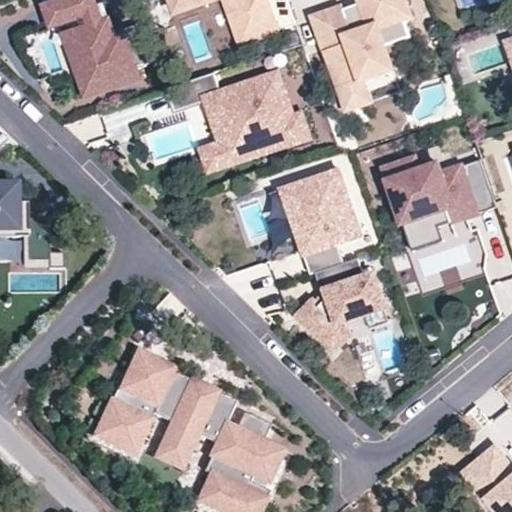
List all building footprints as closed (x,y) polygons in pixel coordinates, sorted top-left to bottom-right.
[(136,68),(158,61),(145,24),(122,32),(123,34),(116,37),(110,20),(103,22),(98,7),(95,0),(64,0),(45,7),(52,29),(87,17),(90,26),(79,30),(93,71),(78,76),(85,98),(140,79),(136,68)] [(295,25),(286,0),(172,0),(177,14),(216,0),(225,0),(241,44),(295,25)] [(358,0),(359,1),(313,17),(350,119),(412,96),(394,46),(422,36),(408,0),(358,0)] [(105,5),(98,7),(103,22),(110,20),(105,5)] [(93,71),(79,30),(64,35),(78,76),(93,71)] [(215,74),(168,90),(175,112),(202,103),(207,101),(211,113),(215,112),(225,142),(221,144),(229,166),(310,138),(302,115),(294,117),(279,73),(222,93),(215,74)] [(207,173),(229,166),(221,144),(225,142),(215,112),(211,113),(207,101),(202,103),(216,145),(199,151),(207,173)] [(466,218),(496,208),(480,161),(460,167),(463,175),(437,183),(441,196),(429,200),(419,171),(416,160),(384,171),(407,238),(439,228),(452,223),(450,218),(464,213),(466,218)] [(437,165),(419,171),(429,200),(441,196),(437,183),(463,175),(460,167),(441,174),(437,165)] [(335,172),(282,189),(297,238),(299,238),(310,275),(315,273),(341,264),(334,244),(358,235),(335,172)] [(22,179),(0,179),(0,233),(24,233),(30,233),(30,255),(48,255),(48,268),(68,268),(67,247),(51,248),(50,216),(31,216),(31,198),(22,198),(22,179)] [(464,213),(450,218),(452,223),(466,218),(464,213)] [(439,228),(407,238),(412,253),(444,242),(439,228)] [(30,255),(30,233),(24,233),(25,268),(48,268),(48,255),(30,255)] [(341,264),(315,273),(322,293),(327,291),(328,296),(319,306),(313,300),(297,317),(327,345),(342,329),(337,324),(367,314),(386,308),(375,274),(364,277),(358,259),(341,264)] [(511,280),(490,289),(500,315),(511,310),(511,280)] [(386,308),(367,314),(372,328),(391,322),(386,308)] [(342,329),(327,345),(333,352),(349,336),(342,329)] [(173,374),(175,370),(139,354),(122,391),(118,390),(96,438),(136,456),(154,415),(173,424),(199,436),(218,444),(205,472),(212,475),(200,502),(221,511),(261,511),(271,492),(263,489),(266,482),(270,484),(284,452),(264,443),(272,426),(244,414),(237,430),(227,425),(237,403),(222,395),(217,406),(184,391),(189,381),(173,374)] [(222,395),(189,381),(184,391),(217,406),(222,395)] [(199,436),(173,424),(157,459),(183,471),(199,436)] [(511,511),(511,467),(493,447),(461,476),(485,502),(483,504),(489,511),(511,511)]
